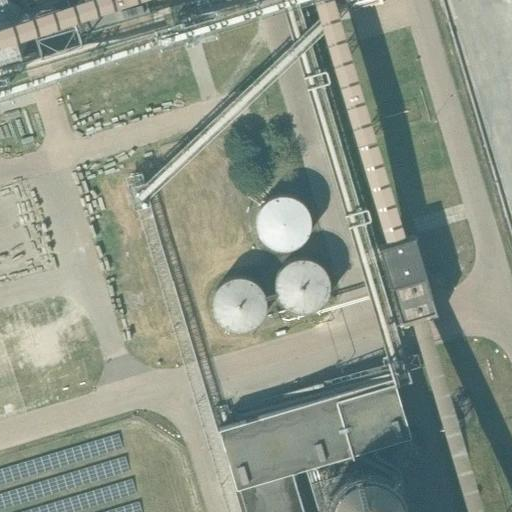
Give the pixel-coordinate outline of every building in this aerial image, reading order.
[(0,0),(0,54),(20,48),(23,57),(84,39),(81,30),(149,10),(146,0),(0,0)] [(309,235),(310,225),(308,215),(302,207),(294,201),(284,198),(274,200),(265,204),(258,212),(255,222),(255,232),(259,241),(266,249),(276,253),(286,254),(295,251),(303,244),(309,235)] [(414,235),(378,246),(396,304),(431,293),(414,235)] [(330,297),(331,287),(329,277),(323,269),(315,263),(305,260),(295,261),(286,266),(279,274),(276,284),(276,294),(280,303),(287,311),(296,315),(307,316),(316,312),(324,306),(330,297)] [(264,319),(265,309),(264,298),(258,290),(250,283),(240,281),(230,282),(220,286),(213,294),(210,303),(210,314),(213,323),(220,331),(230,336),(240,337),(250,334),(258,328),(264,319)] [(392,376),(219,427),(236,486),(239,485),(246,511),(304,511),(291,470),(410,434),(392,376)]
